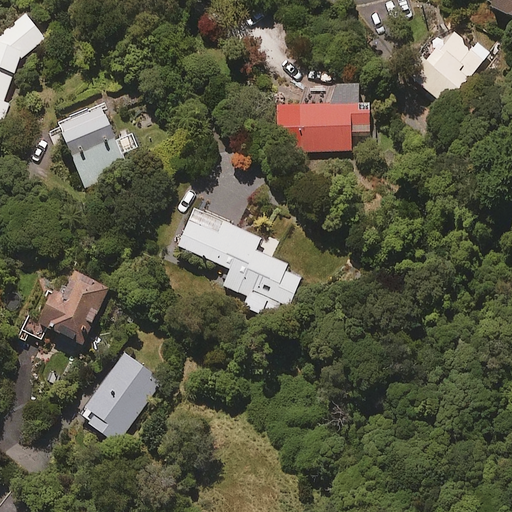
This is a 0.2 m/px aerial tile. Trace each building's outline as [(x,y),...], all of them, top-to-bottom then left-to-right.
[(511,0),(500,0),(494,15),(511,22),(511,0)] [(45,40),(27,19),(0,39),(0,125),(1,126),(10,104),(5,102),(21,61),(45,40)] [(488,55),(463,37),(456,48),(445,40),(414,85),(449,110),(488,55)] [(301,109),(301,117),(278,117),(278,147),(298,147),(298,150),(302,150),(302,153),(353,153),(352,137),(371,137),(371,109),(361,109),(361,91),(335,92),(335,109),(301,109)] [(131,138),(117,144),(101,106),(57,125),(85,191),(129,173),(122,157),(137,151),(131,138)] [(276,249),(195,215),(180,252),(231,274),(224,289),(249,300),(245,311),(261,317),(264,311),(276,316),(281,304),(290,308),(304,275),(270,261),(276,249)] [(110,294),(78,279),(67,302),(45,292),(24,336),(43,345),(48,335),(83,351),(110,294)] [(162,384),(126,359),(87,416),(96,422),(90,430),(117,449),(162,384)] [(40,511),(13,492),(0,509),(0,511),(40,511)]
